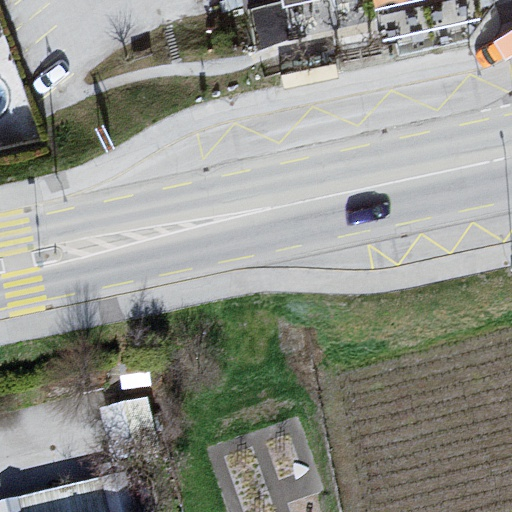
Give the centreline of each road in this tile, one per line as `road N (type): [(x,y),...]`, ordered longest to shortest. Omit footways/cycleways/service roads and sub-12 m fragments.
road 1 (unclassified): [(511,72),(317,118),(185,160),(133,236)]
road 2 (primary): [(511,156),(133,236)]
road 3 (primary): [(133,236),(0,266)]
